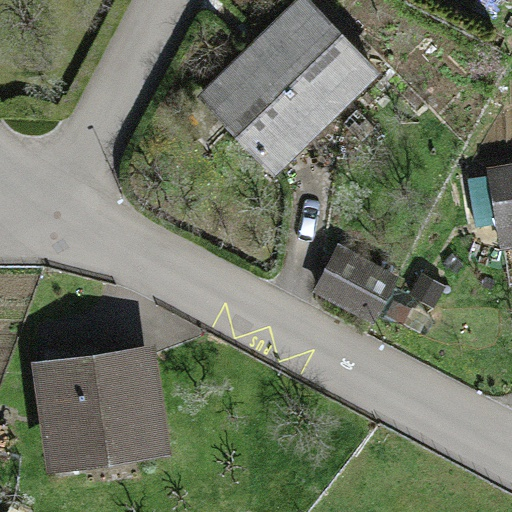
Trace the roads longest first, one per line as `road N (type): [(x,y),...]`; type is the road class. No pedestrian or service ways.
road 1 (residential): [(60,211),(511,449)]
road 2 (residential): [(169,0),(60,211)]
